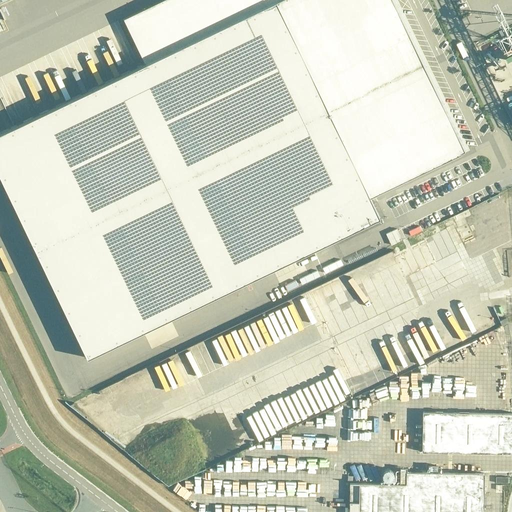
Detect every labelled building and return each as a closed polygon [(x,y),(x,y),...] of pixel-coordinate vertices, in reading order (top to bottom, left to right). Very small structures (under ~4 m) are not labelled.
[(0,133),(0,178),(86,359),(360,228),(379,218),(275,1),(0,133)] [(289,297),(285,308),(296,312),(296,328),(310,334),(278,334),(293,339),(276,346),(276,365),(325,347),(331,331),(339,352),(347,349),(341,363),(348,365),(384,352),(356,341),(348,361),(349,330),(364,324),(364,315),(393,316),(399,301),(395,290),(386,290),(386,298),(368,298),(381,266),(399,266),(417,312),(472,291),(452,237),(289,297)] [(471,262),(483,293),(508,283),(501,266),(504,265),(498,251),(471,262)] [(506,317),(499,320),(501,325),(509,322),(506,317)] [(366,366),(354,369),(355,375),(368,372),(366,366)] [(422,452),(511,453),(511,413),(423,412),(422,452)] [(482,511),(484,473),(404,472),(404,484),(359,483),(357,511),(482,511)] [(350,488),(350,501),(358,502),(358,488),(350,488)]
